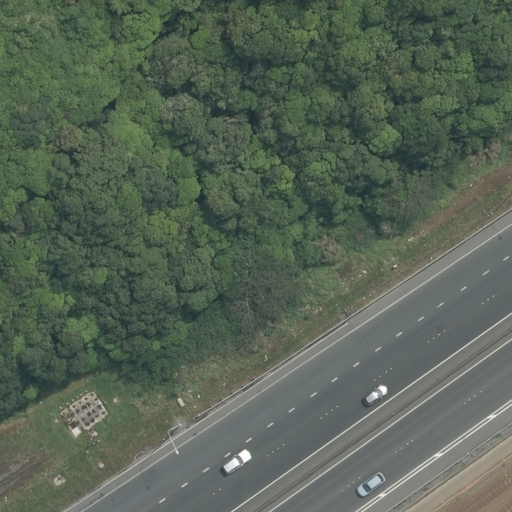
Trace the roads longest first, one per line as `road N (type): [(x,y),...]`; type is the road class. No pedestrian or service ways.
road 1 (trunk): [(104,511),(511,267)]
road 2 (motorway): [(192,511),(511,289)]
road 3 (trunk): [(511,380),(320,511)]
